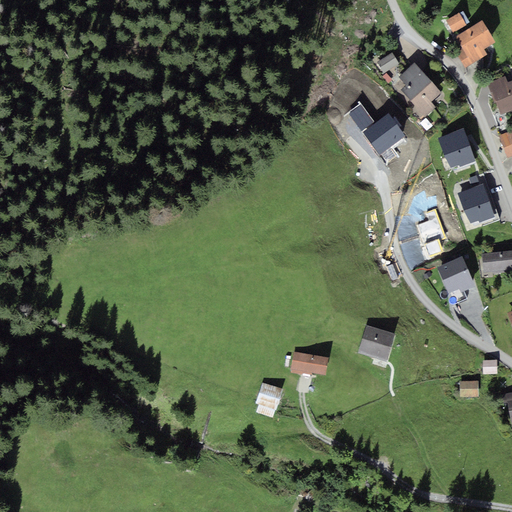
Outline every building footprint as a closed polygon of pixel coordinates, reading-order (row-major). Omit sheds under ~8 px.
[(453,33),(466,25),(459,13),(446,21),(453,33)] [(487,55),(484,50),(496,42),(482,20),(455,37),(462,47),(455,52),(465,68),(487,55)] [(384,74),(399,63),(392,53),(377,63),(384,74)] [(436,107),(431,102),(441,93),(414,62),(398,76),(406,85),(401,90),(425,117),(436,107)] [(487,83),(494,102),(496,101),(511,94),(511,80),(507,82),(505,76),(487,83)] [(511,94),(496,101),(501,115),(511,110),(511,94)] [(348,113),(362,132),(374,123),(360,104),(348,113)] [(380,156),(405,137),(387,113),(374,123),(362,132),(380,156)] [(475,161),(463,128),(437,138),(450,168),(459,165),(460,167),(475,161)] [(511,130),(498,136),(507,158),(511,156),(511,130)] [(472,187),(479,184),(476,175),(469,178),(472,187)] [(495,217),(483,183),(479,184),(472,187),(467,189),(457,193),(470,223),(478,220),(479,223),(495,217)] [(435,210),(427,213),(430,221),(417,226),(429,258),(444,252),(440,241),(445,239),(435,210)] [(511,269),(511,250),(481,254),(483,273),(511,269)] [(475,286),(462,256),(437,266),(449,293),(459,288),(461,292),(475,286)] [(365,325),(357,353),(386,361),(394,333),(365,325)] [(328,357),(294,351),(290,370),(292,370),(311,373),(325,376),(328,357)] [(497,374),(497,360),(483,360),(483,374),(497,374)] [(478,381),(459,381),(460,398),(479,397),(478,381)] [(283,389),(263,382),(255,403),(259,405),(256,413),(272,418),(275,410),(276,410),(283,389)] [(502,404),(507,403),(509,411),(511,410),(511,391),(500,394),(502,404)]
